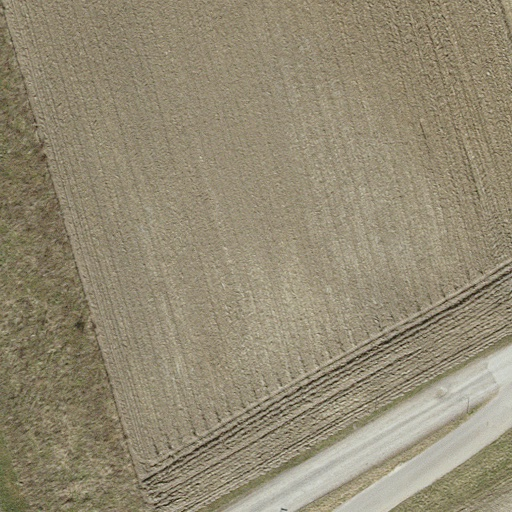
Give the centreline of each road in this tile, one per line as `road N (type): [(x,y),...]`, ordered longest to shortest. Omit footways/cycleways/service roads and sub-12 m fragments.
road 1 (track): [(267,511),(511,368)]
road 2 (track): [(511,407),(374,511)]
